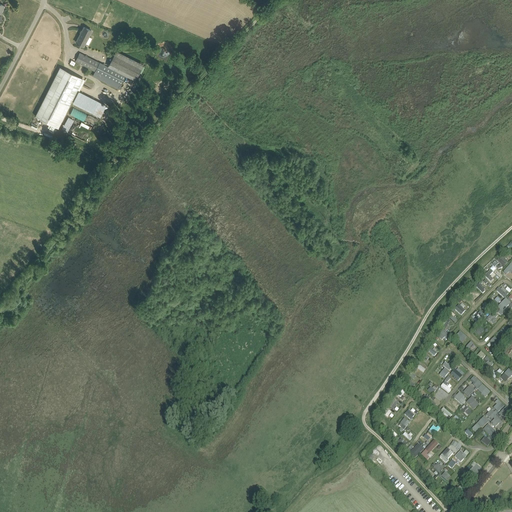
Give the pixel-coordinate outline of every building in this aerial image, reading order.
[(92,38),(88,36),(91,30),(84,27),(76,42),(84,46),(85,43),(88,44),(92,38)] [(116,50),(115,51),(108,66),(99,62),(87,56),(80,53),(76,61),(95,71),(93,76),(119,89),(126,75),(135,80),(143,64),(116,50)] [(60,67),(35,116),(58,127),(82,79),(83,78),(60,67)] [(84,121),(87,114),(72,108),(70,115),(84,121)] [(69,129),(73,122),(67,119),(63,126),(69,129)] [(497,261),(501,265),(504,267),(508,263),(502,256),(497,261)] [(511,264),(503,272),(507,275),(509,272),(511,274),(511,272),(511,264)] [(487,273),(484,276),(491,282),(493,280),(490,276),(493,273),(491,270),(487,274),(487,273)] [(479,285),(477,288),(483,294),(485,291),(479,285)] [(496,291),(505,299),(507,296),(509,294),(502,288),(501,290),(499,288),(496,291)] [(506,299),(498,307),(503,312),(509,305),(511,303),(507,300),(506,299)] [(462,315),(466,311),(461,306),(457,311),(462,315)] [(487,319),(489,321),(494,325),(497,322),(495,320),(494,320),(496,318),(498,315),(494,311),(487,319)] [(478,315),(476,317),(481,322),(486,317),(480,312),(478,314),(478,315)] [(444,320),(439,327),(446,332),(450,327),(448,326),(449,325),(448,324),(447,323),(447,322),(444,320)] [(475,333),(479,336),(482,333),(483,334),(484,332),(484,331),(480,327),(475,333)] [(511,333),(505,327),(501,331),(503,333),(502,334),(507,338),(508,337),(509,338),(511,334),(511,333)] [(437,336),(442,340),(445,337),(448,340),(451,337),(443,330),(437,336)] [(455,338),(462,343),(467,338),(460,332),(455,338)] [(501,344),(495,337),(491,342),(497,348),(501,344)] [(466,348),(470,352),(476,346),(471,342),(466,348)] [(476,356),(473,359),(479,364),(486,357),(481,352),(477,357),(476,356)] [(422,359),(426,363),(430,357),(426,354),(422,359)] [(493,366),(490,363),(488,361),(485,365),(482,362),(479,365),(487,372),(493,366)] [(450,371),(454,366),(450,362),(448,365),(445,362),(443,366),(450,371)] [(440,375),(444,379),(449,372),(445,369),(440,375)] [(451,375),(458,381),(463,376),(455,370),(451,375)] [(500,370),(497,373),(496,374),(493,371),(493,370),(489,374),(495,379),(502,372),(500,370)] [(473,385),(478,390),(482,384),(474,377),(471,381),(474,384),(473,385)] [(408,380),(406,382),(406,384),(404,386),(411,391),(413,388),(411,386),(413,384),(409,380),(408,380)] [(490,393),(482,385),(478,390),(486,398),(490,393)] [(464,393),(469,398),(475,391),(470,386),(464,393)] [(396,395),(401,398),(406,392),(401,389),(396,395)] [(465,398),(459,393),(457,396),(454,398),(462,405),(465,402),(463,400),(465,398)] [(420,402),(425,405),(430,399),(428,397),(426,397),(425,396),(423,399),(422,398),(420,401),(420,402)] [(479,405),(472,398),(467,402),(474,410),(479,405)] [(398,403),(393,399),(388,406),(394,410),(398,403)] [(494,408),(498,413),(505,406),(498,400),(495,403),(497,405),(494,408)] [(453,412),(457,408),(452,403),(448,407),(453,412)] [(460,410),(467,417),(472,412),(465,406),(460,410)] [(499,414),(503,417),(505,415),(507,417),(511,412),(506,407),(499,414)] [(381,413),(388,418),(392,412),(387,409),(387,410),(384,408),(381,413)] [(414,415),(408,410),(405,415),(411,420),(413,418),(412,418),(414,415)] [(491,421),(498,414),(495,411),(494,412),(491,410),(489,413),(486,416),(489,418),(488,419),(491,421)] [(456,416),(454,418),(460,424),(462,422),(456,416)] [(484,417),(472,429),(476,433),(481,427),(483,429),(489,422),(484,417)] [(495,428),(499,424),(501,421),(497,417),(494,420),(491,424),(495,428)] [(403,425),(401,428),(404,430),(410,423),(405,418),(400,423),(401,424),(403,425)] [(483,430),(490,437),(496,432),(488,425),(483,430)] [(429,432),(434,436),(439,430),(434,426),(429,432)] [(390,432),(389,433),(388,434),(393,439),(397,435),(393,430),(391,432),(390,432)] [(464,433),(470,438),(473,435),(468,430),(464,433)] [(410,441),(412,438),(405,433),(403,436),(410,441)] [(424,437),(428,441),(432,436),(428,433),(426,435),(424,437)] [(485,441),(483,439),(481,442),(488,447),(491,442),(487,438),(485,441)] [(402,439),(400,441),(400,440),(399,441),(397,443),(404,450),(406,447),(406,446),(408,444),(402,439)] [(426,450),(429,453),(438,444),(434,441),(426,450)] [(412,461),(424,450),(418,444),(407,456),(412,461)] [(448,449),(440,458),(446,463),(449,461),(448,460),(453,454),(448,449)] [(427,455),(429,453),(426,450),(421,455),(427,460),(429,458),(427,455)] [(461,463),(467,456),(464,454),(461,451),(455,457),(461,463)] [(448,465),(452,469),(456,464),(452,460),(448,465)] [(442,472),(441,472),(440,470),(442,468),(438,464),(434,468),(440,474),(442,472)] [(477,465),(472,471),(471,472),(476,476),(482,469),(477,465)] [(427,472),(423,475),(430,481),(433,478),(432,477),(434,476),(429,470),(427,472)] [(442,476),(447,481),(451,477),(445,472),(442,476)] [(463,482),(459,488),(463,491),(468,486),(467,486),(463,482)] [(453,500),(457,496),(456,495),(454,493),(449,489),(445,494),(453,500)]
